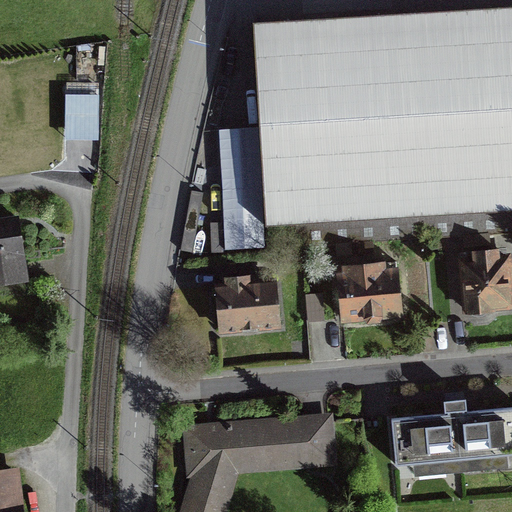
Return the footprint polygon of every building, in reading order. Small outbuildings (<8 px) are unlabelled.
[(511,5),(252,22),(268,252),(511,234),(511,5)] [(67,96),(66,138),(97,139),(97,96),(67,96)] [(0,282),(25,279),(18,226),(11,227),(10,218),(0,219),(0,282)] [(485,314),(487,312),(487,309),(492,309),(492,306),(511,304),(511,302),(507,256),(499,257),(498,248),(466,251),(466,260),(462,261),(467,311),(472,311),(472,314),(474,315),(476,315),(478,315),(480,315),(482,315),(484,314),(485,314)] [(343,318),(365,316),(368,321),(379,319),(381,315),(381,314),(401,312),(396,261),(338,266),(343,318)] [(216,286),(219,317),(218,318),(218,319),(217,321),(217,322),(217,324),(217,325),(218,326),(219,327),(219,328),(221,329),(222,330),(223,331),(224,331),(225,331),(226,331),(228,331),(229,330),(230,330),(232,329),(233,328),(279,324),(275,281),(250,283),(249,275),(224,277),(225,285),(216,286)] [(324,319),(321,293),(306,294),(308,321),(324,319)] [(511,406),(467,411),(466,397),(444,400),(445,413),(392,418),(396,464),(511,453),(511,406)] [(208,426),(186,428),(189,468),(197,467),(183,511),(217,511),(226,486),(217,483),(223,465),(332,456),(329,421),(262,426),(262,424),(249,425),(250,427),(243,428),(242,423),(216,425),(216,430),(208,431),(208,426)] [(20,511),(15,471),(0,472),(0,511),(20,511)]
